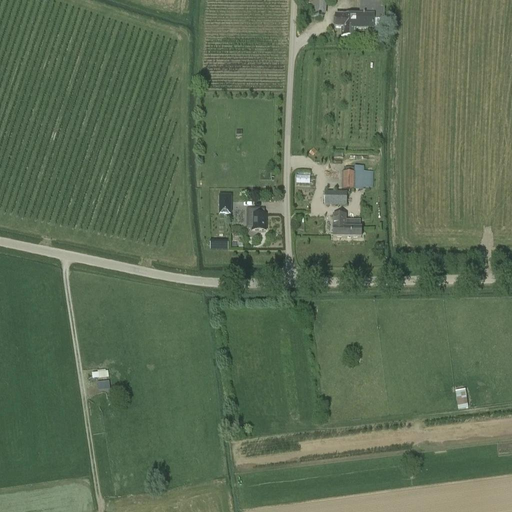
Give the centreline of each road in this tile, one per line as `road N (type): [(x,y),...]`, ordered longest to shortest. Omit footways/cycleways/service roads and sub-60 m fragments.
road 1 (unclassified): [(287,287),(196,286),(0,242)]
road 2 (residential): [(287,287),(295,0)]
road 3 (track): [(65,257),(100,507)]
road 4 (unclassified): [(511,280),(287,287)]
